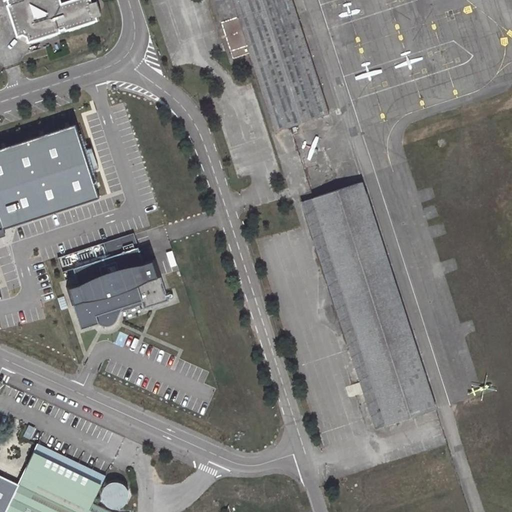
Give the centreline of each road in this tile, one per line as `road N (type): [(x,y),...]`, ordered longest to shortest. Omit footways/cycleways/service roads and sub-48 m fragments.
road 1 (unclassified): [(122,61),(190,115),(208,153),(301,452)]
road 2 (unclassified): [(0,357),(242,465),(301,452)]
road 3 (unclassified): [(0,103),(122,61)]
